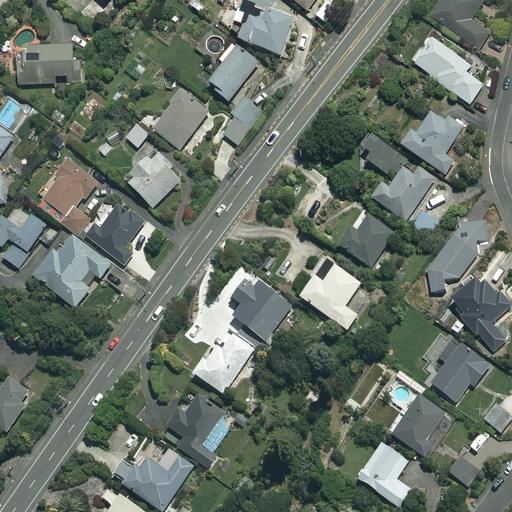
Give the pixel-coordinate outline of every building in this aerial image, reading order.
[(292,0),(307,11),(315,0),(292,0)] [(485,0),(444,0),(433,15),(479,48),(491,31),(473,18),(485,0)] [(338,10),(327,3),(315,20),(326,27),(338,10)] [(281,57),(295,20),(254,4),(240,41),(281,57)] [(472,67),(430,38),(412,63),(471,105),(484,86),(467,74),(472,67)] [(76,77),(75,47),(25,49),(25,61),(18,61),(20,87),(57,85),(57,78),(76,77)] [(257,68),(233,49),(223,62),(226,64),(209,87),(230,103),(257,68)] [(131,100),(119,92),(113,101),(124,109),(131,100)] [(211,112),(184,92),(155,131),(182,151),(211,112)] [(265,113),(246,99),(234,116),(237,119),(224,136),(239,147),(265,113)] [(0,204),(4,204),(1,164),(32,118),(8,102),(0,114),(0,204)] [(67,117),(55,110),(50,119),(62,126),(67,117)] [(435,110),(418,134),(413,131),(402,147),(450,179),(460,163),(452,158),(469,133),(435,110)] [(148,137),(137,128),(127,139),(139,149),(148,137)] [(362,155),(391,176),(373,199),(406,222),(435,180),(374,138),(362,155)] [(112,150),(104,141),(96,149),(104,158),(112,150)] [(176,170),(157,151),(126,181),(154,209),(181,182),(173,173),(176,170)] [(74,162),(38,209),(72,235),(87,216),(79,210),(100,182),(74,162)] [(147,223),(121,203),(101,228),(97,225),(87,237),(125,267),(135,255),(127,248),(147,223)] [(440,224),(424,213),(414,228),(431,239),(440,224)] [(31,218),(20,231),(4,217),(0,222),(0,249),(7,255),(4,259),(20,272),(40,247),(37,244),(47,231),(31,218)] [(395,234),(371,217),(359,234),(353,229),(340,247),(371,268),(395,234)] [(460,225),(461,228),(428,266),(431,296),(446,294),(445,280),(459,280),(480,254),(479,243),(488,241),(484,220),(460,225)] [(88,288),(97,276),(103,280),(113,266),(75,237),(60,256),(56,252),(36,278),(78,310),(93,292),(88,288)] [(362,285),(337,267),(325,284),(317,278),(302,299),(348,332),(359,316),(346,307),(362,285)] [(508,310),(480,278),(454,302),(465,314),(460,318),(477,337),(508,310)] [(256,290),(245,281),(232,298),(242,306),(234,317),(266,342),(293,306),(262,283),(256,290)] [(255,350),(235,336),(225,351),(218,347),(208,361),(205,359),(194,374),(225,395),(255,350)] [(492,367),(463,345),(432,384),(457,404),(472,385),(476,388),(492,367)] [(30,392),(12,379),(0,395),(0,427),(7,432),(24,407),(21,405),(30,392)] [(394,436),(427,460),(456,421),(422,396),(394,436)] [(511,396),(506,399),(499,406),(497,405),(485,420),(504,436),(511,426),(511,396)] [(188,415),(180,409),(167,428),(168,429),(162,437),(208,469),(216,457),(213,454),(236,422),(201,397),(188,415)] [(410,463),(384,444),(359,479),(399,508),(412,491),(397,480),(410,463)] [(150,459),(147,462),(140,458),(137,463),(130,458),(117,477),(125,483),(123,485),(162,511),(165,511),(196,468),(171,451),(160,466),(150,459)] [(479,471),(462,458),(449,474),(465,487),(479,471)] [(144,511),(122,496),(111,511),(112,511),(144,511)]
